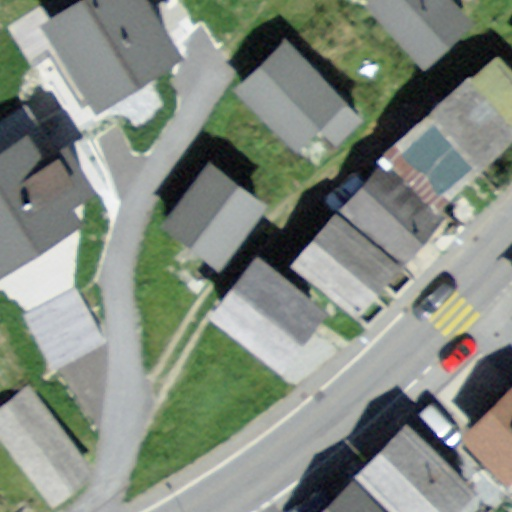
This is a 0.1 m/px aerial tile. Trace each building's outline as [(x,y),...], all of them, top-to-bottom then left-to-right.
[(147,0),(87,0),(44,27),(102,119),(189,65),(147,0)] [(460,15),(446,0),(385,0),(372,13),(412,58),(443,31),(460,15)] [(357,113),(280,35),(230,84),(284,139),(295,128),(303,119),(326,142),(357,113)] [(511,78),(495,60),(391,153),(430,196),(489,143),(511,121),(511,78)] [(257,205),(205,161),(156,219),(181,240),(208,262),(257,205)] [(387,166),(345,215),(393,257),(419,227),(435,208),(387,166)] [(385,259),(339,219),(302,262),(348,302),(365,282),(385,259)] [(312,307),(258,264),(222,309),(276,352),(301,321),(312,307)] [(511,457),(511,379),(506,374),(481,399),(452,428),(496,473),(511,457)] [(86,470),(27,385),(0,404),(0,426),(16,449),(48,496),(86,470)] [(410,437),(369,479),(403,511),(440,511),(447,505),(463,489),(410,437)] [(375,511),(360,497),(345,511),(375,511)]
